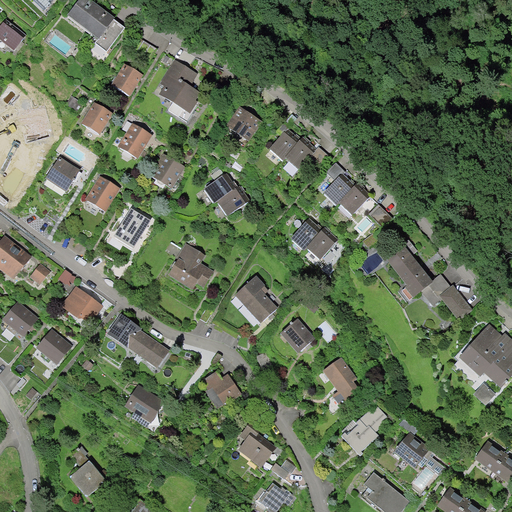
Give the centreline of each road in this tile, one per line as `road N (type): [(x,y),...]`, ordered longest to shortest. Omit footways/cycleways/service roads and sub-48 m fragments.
road 1 (residential): [(124,0),(169,36),(256,76),(342,148),(433,230),(511,329)]
road 2 (residential): [(0,212),(156,325),(231,352),(251,374),(323,511)]
